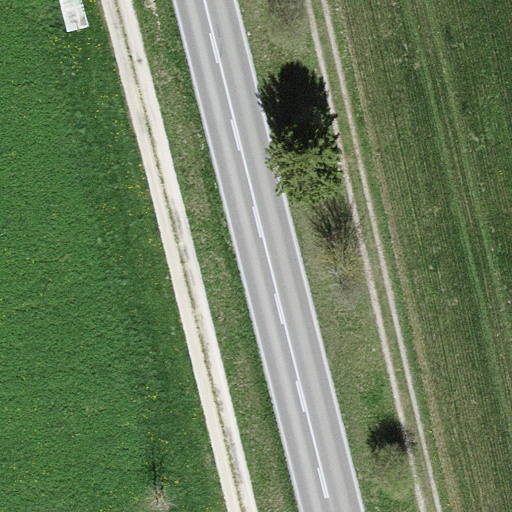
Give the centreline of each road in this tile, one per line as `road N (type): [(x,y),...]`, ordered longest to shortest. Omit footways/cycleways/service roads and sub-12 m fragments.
road 1 (secondary): [(203,0),(331,511)]
road 2 (track): [(123,0),(244,511)]
road 3 (track): [(317,0),(429,511)]
